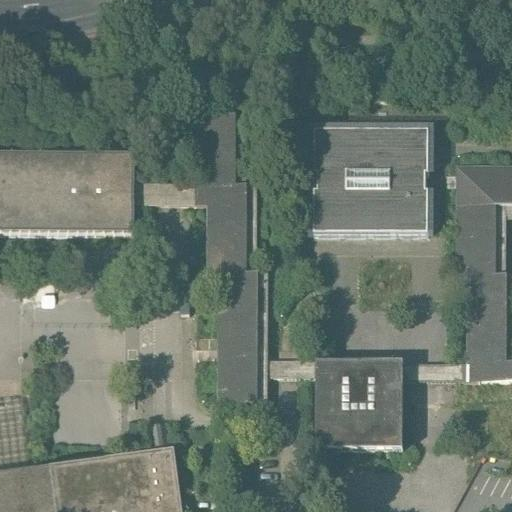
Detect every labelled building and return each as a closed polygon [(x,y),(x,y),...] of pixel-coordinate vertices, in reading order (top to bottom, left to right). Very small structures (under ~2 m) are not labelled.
[(135,164),(0,162),(0,239),(135,241),(135,209),(209,210),(208,295),(219,295),(218,406),(267,406),(267,382),(290,381),(318,382),(317,453),(404,453),(404,382),(479,382),(511,382),(511,279),(505,279),(506,208),(511,207),(511,169),(459,169),(458,293),(469,293),(468,369),(269,368),(269,280),(257,280),(258,193),(246,193),(247,122),(208,122),(197,122),(197,189),(172,189),(135,189),(135,164)] [(429,184),(429,141),(315,140),(315,183),(319,183),(319,201),(315,201),(315,243),(429,243),(429,203),(426,203),(426,184),(429,184)] [(0,481),(28,478),(20,408),(0,410),(0,481)] [(151,424),(135,424),(135,444),(151,443),(151,424)] [(181,511),(175,460),(28,478),(0,481),(0,511),(181,511)]
